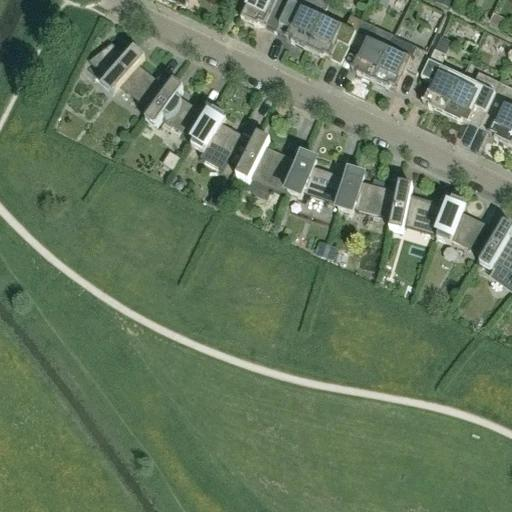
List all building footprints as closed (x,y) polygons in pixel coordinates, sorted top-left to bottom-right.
[(162,0),(185,11),(190,0),(162,0)] [(285,16),(290,5),(292,0),(251,0),(241,22),(258,30),(259,28),(275,35),(279,27),(284,16),(285,16)] [(307,53),(323,20),(330,6),(315,0),(292,0),(290,5),(285,16),(284,16),(279,27),(290,32),(286,41),(292,43),(291,45),(307,53)] [(402,0),(387,0),(386,7),(402,11),(404,1),(402,0)] [(447,10),(451,0),(436,0),(435,4),(447,10)] [(351,47),(356,36),(361,25),(362,24),(351,19),(345,31),(323,20),(307,53),(324,61),(325,59),(342,67),(351,47)] [(356,36),(351,47),(361,53),(352,72),(358,75),(357,77),(373,84),(394,40),(361,25),(356,36)] [(416,79),(427,56),(394,40),(373,84),(390,92),(391,90),(396,93),(406,74),(416,79)] [(462,81),(440,71),(452,45),(441,40),(422,81),(433,87),(423,106),(429,109),(428,111),(445,118),(462,81)] [(167,92),(139,69),(146,62),(134,52),(128,60),(112,47),(89,65),(109,81),(102,89),(113,99),(120,90),(151,115),(167,92)] [(488,113),(493,101),(495,97),(500,86),(479,76),(474,86),(462,81),(445,118),(461,126),(462,124),(479,132),(488,113)] [(209,120),(179,100),(183,94),(172,85),(167,92),(151,115),(145,122),(157,130),(162,123),(194,144),(195,145),(210,121),(209,120)] [(488,113),(479,132),(495,140),(494,142),(510,150),(511,146),(511,91),(500,86),(495,97),(493,101),(488,113)] [(254,145),(222,128),(226,121),(213,113),(209,120),(210,121),(195,145),(194,144),(191,149),(204,157),(207,151),(241,170),(254,145)] [(300,166),(266,151),(270,144),(257,138),(254,145),(241,170),(236,180),(249,186),(253,179),(289,195),(300,166)] [(170,156),(163,167),(172,173),(179,162),(170,156)] [(340,210),(348,183),(348,182),(314,171),(317,164),(303,158),(300,166),(289,195),(288,196),(301,202),(303,197),(340,209),(340,210)] [(392,222),(397,195),(362,186),(364,179),(350,174),(348,182),(348,183),(340,210),(340,209),(338,214),(352,218),(354,213),(392,222)] [(439,238),(450,210),(449,210),(411,199),(413,190),(399,187),(397,195),(392,222),(389,233),(403,236),(405,228),(438,237),(439,238)] [(484,258),(498,234),(462,217),(466,208),(452,203),(449,210),(450,210),(439,238),(438,237),(437,242),(450,247),(452,243),(484,258)] [(511,243),(510,242),(511,238),(511,230),(504,226),(503,227),(502,227),(498,234),(484,258),(479,266),(480,266),(480,268),(490,274),(491,272),(492,273),(493,274),(490,279),(511,293),(511,243)]
